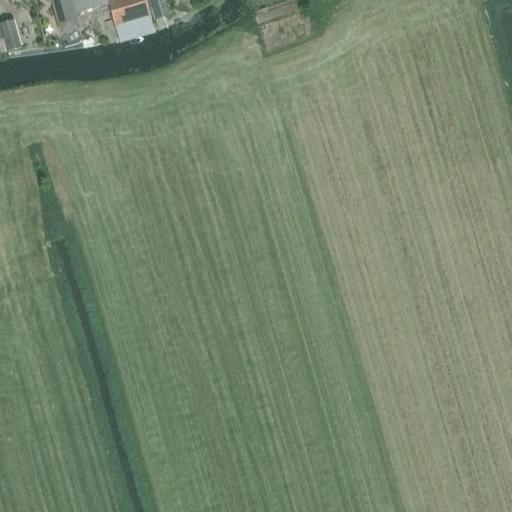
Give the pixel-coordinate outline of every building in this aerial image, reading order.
[(74,14),(70,0),(51,0),(58,23),(60,22),(64,34),(78,30),(74,18),(75,18),(74,14)] [(107,4),(106,0),(70,0),(74,14),(107,4)] [(106,0),(107,4),(118,41),(154,31),(144,0),(106,0)] [(147,0),(154,21),(171,16),(166,0),(147,0)] [(13,21),(0,24),(0,25),(7,52),(21,48),(13,21)]
